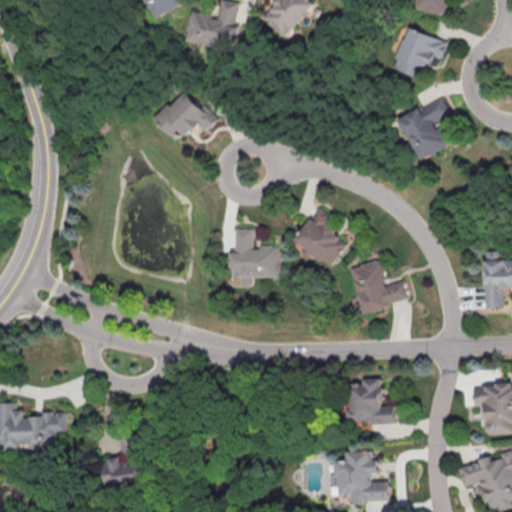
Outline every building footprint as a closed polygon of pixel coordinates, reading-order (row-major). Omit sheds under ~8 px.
[(146,0),(158,18),(184,1),(182,0),(146,0)] [(221,0),(219,13),(193,7),(186,40),(199,43),(198,49),(222,54),(225,42),(235,44),(239,25),(235,24),(240,2),(232,0),(221,0)] [(267,0),(258,10),(286,36),(316,3),(312,0),(267,0)] [(416,0),(416,10),(448,12),(448,0),(416,0)] [(394,67),(423,77),(431,54),(441,58),(447,41),(408,27),(394,67)] [(179,141),(197,121),(207,130),(217,120),(182,89),(155,120),(179,141)] [(400,117),(421,159),(450,145),(437,120),(451,114),(443,96),(400,117)] [(296,237),(301,241),(296,248),(310,260),(315,253),(330,265),(353,237),(319,208),(296,237)] [(255,228),(237,228),(237,250),(233,250),(232,275),(243,276),(242,286),(254,286),(255,276),(281,277),(282,245),(255,245),(255,228)] [(511,258),(485,259),(486,308),(505,307),(504,291),(511,290),(511,258)] [(407,280),(388,284),(383,259),(353,266),(363,311),(412,300),(407,280)] [(399,422),(399,405),(386,405),(385,378),(366,378),(366,382),(352,383),(353,423),(399,422)] [(68,413),(27,413),(27,409),(19,409),(19,402),(4,402),(3,449),(23,449),(23,444),(49,445),(49,442),(68,442),(68,413)] [(459,467),(465,482),(465,485),(473,485),(475,491),(485,490),(485,491),(492,510),(493,509),(507,509),(511,506),(511,448),(502,452),(502,457),(493,460),(491,456),(459,467)] [(392,501),(391,477),(380,477),(380,458),(376,458),(376,450),(348,450),(348,461),(340,462),(340,493),(357,493),(357,501),(392,501)]
